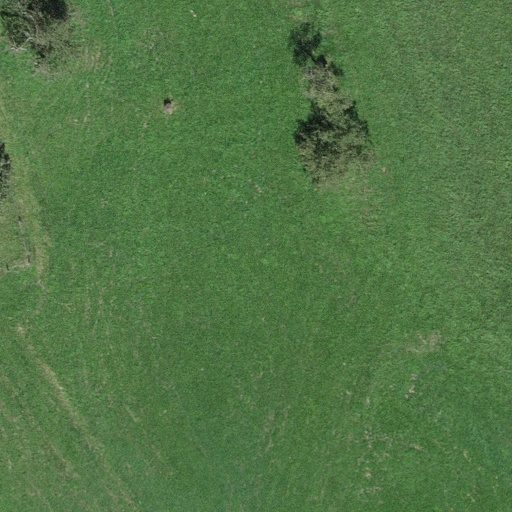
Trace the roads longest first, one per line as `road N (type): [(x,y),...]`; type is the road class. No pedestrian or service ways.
road 1 (track): [(0,322),(116,511)]
road 2 (track): [(320,511),(372,365)]
